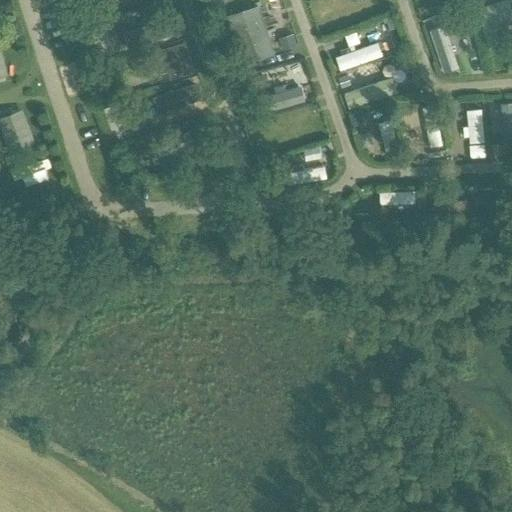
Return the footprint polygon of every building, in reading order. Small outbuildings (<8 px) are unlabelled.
[(496,19),(511,14),(506,0),(504,0),(476,9),(489,50),(503,45),(496,19)] [(259,5),(226,16),(242,65),(275,54),(259,5)] [(422,24),(440,18),(436,6),(418,12),(422,24)] [(353,8),(320,21),(325,33),(358,21),(353,8)] [(383,56),(377,41),(335,57),(340,72),(383,56)] [(185,42),(131,59),(136,76),(157,69),(158,74),(168,71),(171,79),(195,72),(185,42)] [(482,56),(446,57),(446,71),(482,70),(482,56)] [(195,81),(153,95),(160,113),(200,99),(195,81)] [(303,98),(296,81),(256,96),(264,114),(303,98)] [(390,96),(384,81),(347,94),(353,107),(390,96)] [(392,90),(392,106),(416,107),(416,92),(392,90)] [(437,107),(422,109),(428,149),(442,147),(437,107)] [(484,108),(464,109),(466,158),(486,157),(484,108)] [(392,118),(377,122),(386,159),(399,154),(392,118)] [(406,205),(369,205),(369,220),(406,219),(406,205)]
